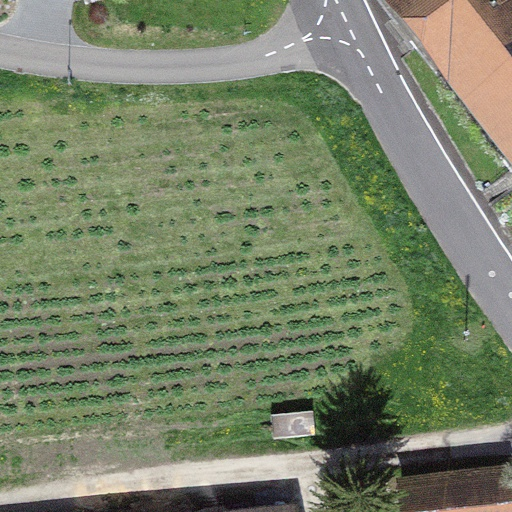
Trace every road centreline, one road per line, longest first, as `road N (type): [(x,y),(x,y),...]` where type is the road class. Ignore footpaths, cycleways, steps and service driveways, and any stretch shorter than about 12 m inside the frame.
road 1 (track): [(0,508),(511,453)]
road 2 (residential): [(0,52),(44,62),(160,66),(260,59),(339,31)]
road 3 (residential): [(339,31),(511,301)]
